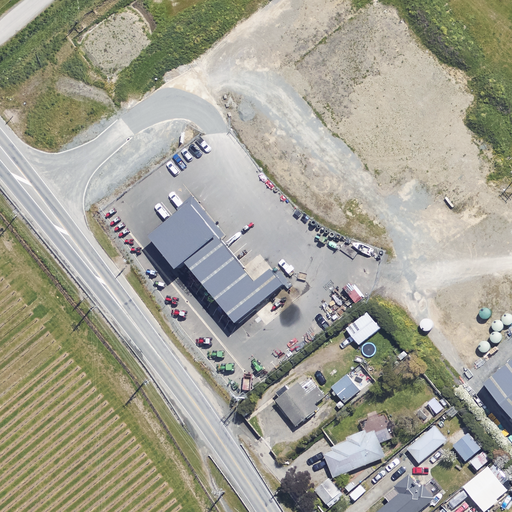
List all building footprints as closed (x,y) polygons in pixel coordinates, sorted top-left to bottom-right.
[(174,269),(183,261),(234,323),(282,284),(269,269),(254,281),(219,239),(224,235),(192,196),(176,208),(178,210),(147,236),(174,269)] [(380,328),(367,312),(346,329),(359,345),(380,328)] [(269,345),(265,339),(243,352),(246,358),(269,345)] [(511,360),(484,384),(511,417),(511,360)] [(360,390),(347,374),(331,387),(344,403),(360,390)] [(314,404),(325,396),(317,386),(307,394),(298,382),(288,390),(285,385),(275,393),(279,397),(275,400),(295,426),(318,409),(314,404)] [(435,398),(428,403),(436,414),(443,408),(435,398)] [(447,440),(435,425),(406,448),(419,463),(447,440)] [(385,457),(374,430),(366,433),(365,430),(346,437),(347,440),(331,447),(333,451),(323,454),(333,478),(385,457)] [(481,449),(468,433),(453,446),(466,462),(481,449)] [(490,460),(483,452),(470,462),(477,470),(490,460)] [(507,490),(488,466),(463,487),(483,511),(484,511),(498,501),(496,499),(507,490)] [(420,487),(409,474),(394,487),(399,494),(376,511),(417,511),(434,498),(423,484),(420,487)] [(344,496),(329,478),(314,490),(329,508),(344,496)]
